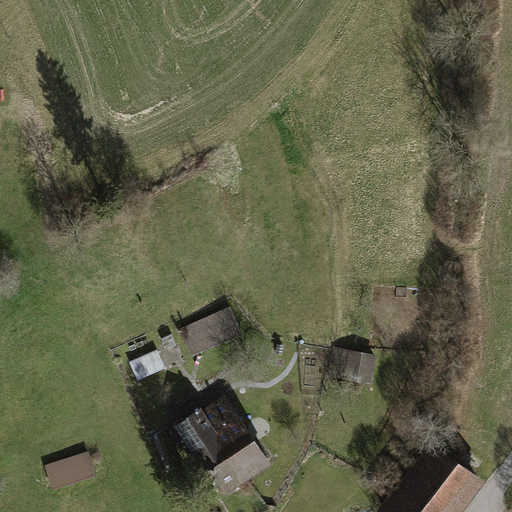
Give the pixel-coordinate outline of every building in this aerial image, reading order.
[(178,330),(186,350),(238,329),(230,309),(178,330)] [(373,354),(329,348),(325,375),(369,381),(373,354)] [(139,379),(167,369),(160,351),(132,362),(139,379)] [(196,407),(175,422),(226,491),(267,460),(222,400),(202,415),(196,407)] [(425,444),(369,511),(456,511),(478,486),(425,444)] [(45,467),(50,484),(91,471),(86,454),(45,467)]
